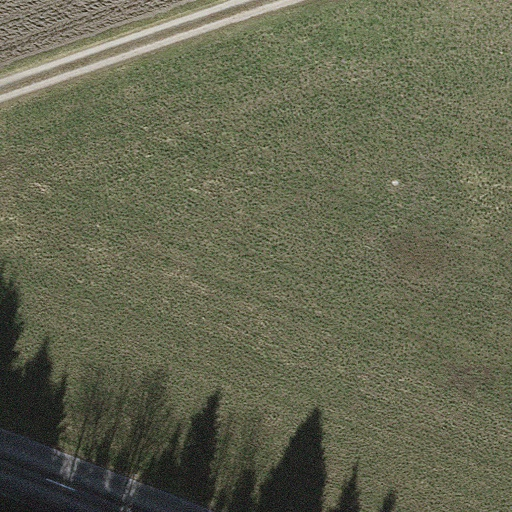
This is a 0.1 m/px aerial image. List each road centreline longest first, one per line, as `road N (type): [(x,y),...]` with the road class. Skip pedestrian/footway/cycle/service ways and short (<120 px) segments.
road 1 (track): [(0,102),(311,0)]
road 2 (tertiary): [(119,511),(0,465)]
